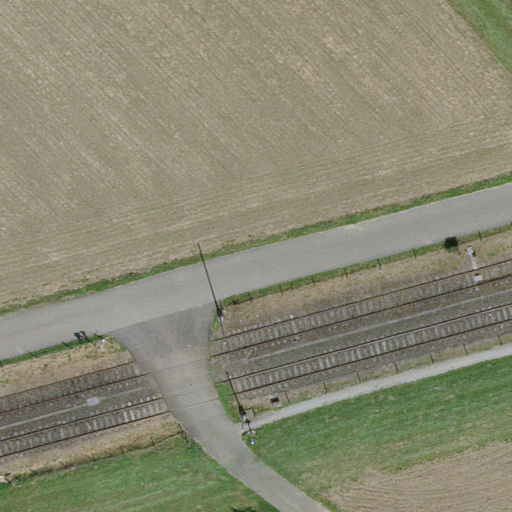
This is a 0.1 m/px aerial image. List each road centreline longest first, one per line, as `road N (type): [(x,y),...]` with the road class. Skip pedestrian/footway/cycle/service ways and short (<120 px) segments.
road 1 (residential): [(511,203),(175,293)]
road 2 (unclassified): [(175,293),(182,360),(197,397),(251,468),(314,511)]
road 3 (residential): [(175,293),(0,340)]
